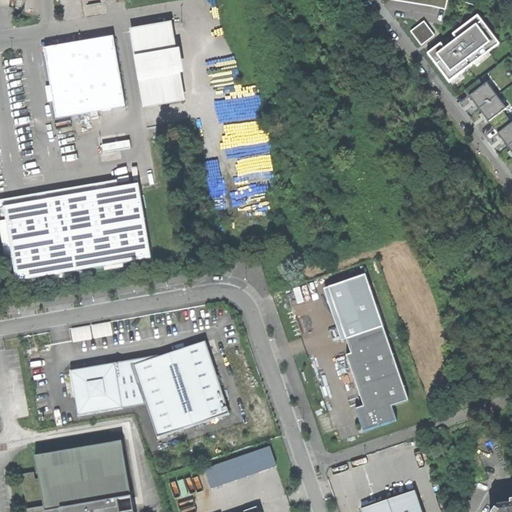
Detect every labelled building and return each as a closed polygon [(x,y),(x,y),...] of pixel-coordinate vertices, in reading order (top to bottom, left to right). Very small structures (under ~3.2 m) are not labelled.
[(389,0),(445,10),(447,0),(389,0)] [(449,82),(498,45),(476,15),(426,53),(438,68),(449,82)] [(434,35),(424,20),(408,31),(419,46),(434,35)] [(134,33),(146,103),(185,97),(172,26),(134,33)] [(57,119),(127,107),(114,36),(45,48),(57,119)] [(485,81),(467,95),(473,102),(482,114),(502,140),(511,153),(511,152),(511,122),(503,112),(507,109),(485,81)] [(131,140),(103,145),(104,153),(132,148),(131,140)] [(153,259),(140,185),(5,207),(9,231),(18,281),(153,259)] [(330,287),(347,338),(383,326),(366,275),(330,287)] [(110,322),(92,326),(94,339),(113,336),(112,334),(110,322)] [(89,326),(71,329),(74,343),(92,340),(89,326)] [(361,422),(364,431),(398,420),(393,406),(409,400),(383,326),(347,338),(352,353),(347,355),(356,382),(364,405),(356,408),(361,422)] [(206,342),(161,357),(134,366),(146,404),(158,437),(230,413),(206,342)] [(134,366),(161,357),(160,355),(132,360),(88,368),(82,370),(77,373),(74,378),(73,383),(76,397),(79,416),(146,404),(134,366)] [(120,511),(120,508),(119,500),(132,497),(122,441),(112,443),(36,456),(37,464),(38,464),(40,478),(36,479),(35,472),(22,474),(28,511),(120,511)] [(270,447),(205,469),(212,489),(277,467),(270,447)] [(421,511),(415,492),(361,510),(361,511),(421,511)] [(511,511),(511,502),(510,502),(511,506),(502,508),(503,511),(498,511),(495,511),(494,510),(493,511),(511,511)]
